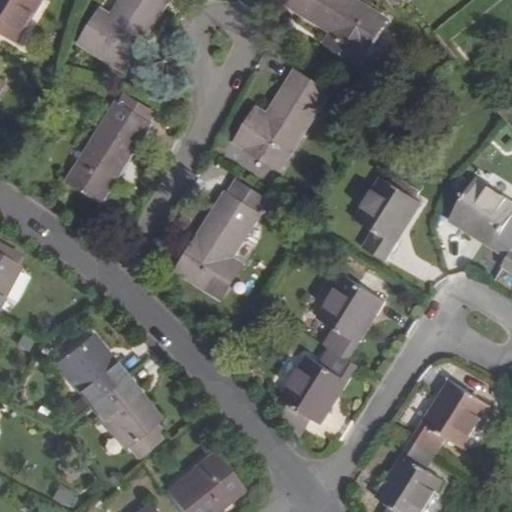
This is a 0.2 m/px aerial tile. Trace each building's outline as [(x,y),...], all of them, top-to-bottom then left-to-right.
[(0,0),(0,31),(21,44),(47,2),(43,0),(0,0)] [(124,0),(114,17),(103,11),(82,43),(127,71),(170,0),(124,0)] [(357,0),(294,0),(291,6),(335,33),(342,37),(336,48),(360,64),(388,19),(357,0)] [(342,37),(335,33),(329,44),(336,48),(342,37)] [(456,48),(467,65),(482,55),(471,38),(456,48)] [(332,94),(297,72),(270,116),(266,123),(255,116),(240,142),(284,170),(332,94)] [(0,97),(9,82),(0,76),(0,97)] [(106,200),(152,124),(151,123),(135,113),(141,103),(128,94),(122,104),(120,104),(72,180),(106,200)] [(141,103),(135,113),(151,123),(157,112),(141,103)] [(259,109),(255,116),(266,123),(270,116),(259,109)] [(363,247),(388,263),(398,247),(392,243),(419,201),(382,177),(355,219),(374,232),(363,247)] [(511,200),(479,179),(452,222),(465,230),(469,224),(493,239),(489,245),(510,257),(511,254),(511,225),(509,224),(511,219),(511,200)] [(229,195),(227,194),(180,271),(225,298),(244,267),(233,260),(269,199),(238,180),(229,195)] [(426,205),(419,201),(392,243),(398,247),(426,205)] [(469,224),(465,230),(489,245),(493,239),(469,224)] [(300,242),(294,238),(284,255),(290,258),(300,242)] [(0,241),(0,256),(15,265),(22,254),(0,241)] [(0,302),(19,267),(15,265),(0,256),(0,302)] [(511,258),(510,257),(503,267),(511,272),(511,258)] [(318,318),(336,329),(326,345),(336,350),(353,361),(366,339),(359,335),(374,311),(382,315),(390,302),(386,300),(366,287),(345,274),(318,318)] [(366,287),(386,300),(394,286),(374,274),(366,287)] [(382,315),(374,311),(359,335),(366,339),(382,315)] [(22,334),(16,344),(28,351),(34,341),(22,334)] [(94,335),(58,364),(91,405),(127,377),(115,363),(110,367),(102,358),(108,353),(94,335)] [(323,425),(325,427),(334,413),(327,408),(341,384),(349,388),(362,367),(353,361),(336,350),(325,367),(307,355),(281,399),(286,402),(323,425)] [(108,353),(102,358),(110,367),(115,363),(108,353)] [(256,362),(249,367),(255,376),(263,370),(256,362)] [(127,377),(91,405),(135,460),(161,440),(150,426),(161,419),(147,401),(141,406),(133,395),(138,391),(127,377)] [(426,419),(414,439),(439,455),(449,439),(466,450),(493,407),(449,380),(441,393),(447,397),(431,423),(426,419)] [(349,388),(341,384),(327,408),(334,413),(349,388)] [(138,391),(133,395),(141,406),(147,401),(138,391)] [(447,397),(441,393),(426,419),(431,423),(447,397)] [(323,425),(286,402),(277,414),(292,431),(307,451),(323,425)] [(386,484),(377,497),(401,511),(427,511),(446,481),(429,471),(439,455),(414,439),(401,459),(407,463),(392,487),(386,484)] [(215,452),(167,492),(183,511),(217,511),(225,506),(221,501),(242,483),(215,452)] [(407,463),(401,459),(386,484),(392,487),(407,463)] [(242,483),(221,501),(225,506),(245,488),(242,483)] [(59,486),(54,498),(73,506),(78,494),(59,486)] [(157,511),(150,503),(139,511),(157,511)]
